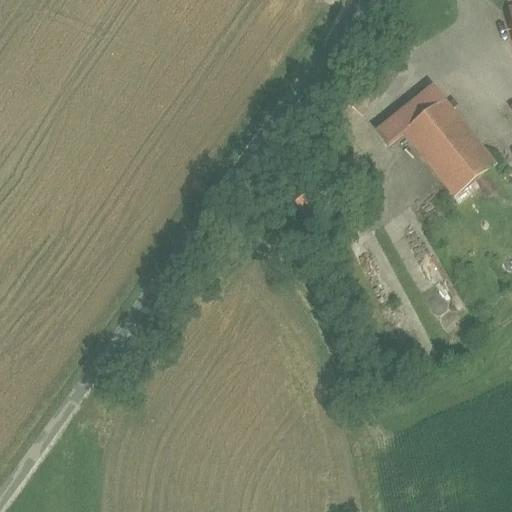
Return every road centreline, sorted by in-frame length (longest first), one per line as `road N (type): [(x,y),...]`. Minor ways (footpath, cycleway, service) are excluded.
road 1 (unclassified): [(363,0),(0,501)]
road 2 (track): [(203,222),(316,292),(334,324),(355,413),(387,468)]
